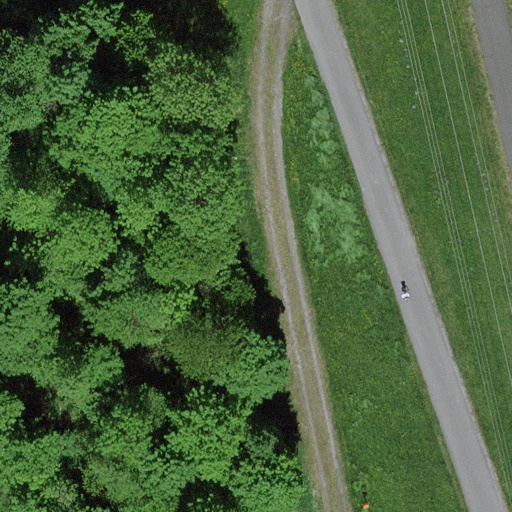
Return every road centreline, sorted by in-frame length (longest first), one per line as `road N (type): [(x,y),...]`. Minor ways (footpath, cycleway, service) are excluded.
road 1 (track): [(486,511),(313,0)]
road 2 (track): [(303,0),(270,59),(360,511)]
